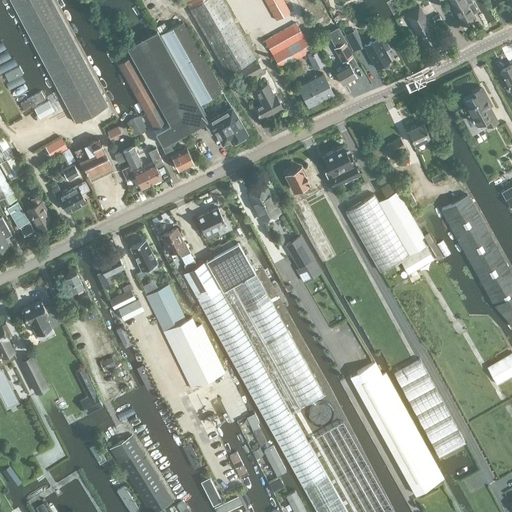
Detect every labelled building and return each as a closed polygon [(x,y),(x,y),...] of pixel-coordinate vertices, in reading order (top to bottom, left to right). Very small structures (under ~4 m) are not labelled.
[(9,0),(75,122),(108,104),(52,0),(9,0)] [(135,8),(129,0),(124,0),(121,2),(138,30),(145,26),(139,15),(140,14),(136,8),(135,8)] [(184,0),(227,73),(228,72),(256,57),(222,0),(184,0)] [(264,0),(276,20),(290,12),(283,0),(264,0)] [(354,17),(355,17),(368,10),(367,9),(362,0),(360,0),(348,6),(354,17)] [(476,17),(469,4),(466,0),(450,0),(464,23),(476,17)] [(418,6),(404,13),(423,46),(437,38),(418,6)] [(438,13),(432,16),(435,23),(441,19),(438,13)] [(223,91),(200,50),(199,51),(182,22),(159,34),(207,120),(208,121),(211,120),(226,111),(217,94),(223,91)] [(264,40),(280,68),(281,70),(312,51),(296,22),(264,40)] [(345,65),(335,70),(342,84),(356,76),(351,67),(357,64),(344,43),(347,42),(338,27),(331,30),(340,45),(335,47),(345,65)] [(162,145),(169,141),(207,120),(159,34),(157,29),(126,46),(131,55),(168,121),(169,123),(155,131),(162,145)] [(353,51),(364,45),(363,44),(364,44),(355,29),(345,35),(353,51)] [(364,44),(363,44),(376,67),(390,59),(378,37),(364,44)] [(318,50),(307,55),(314,68),(324,63),(318,50)] [(154,129),(168,121),(131,55),(117,63),(154,129)] [(241,82),(262,71),(256,60),(236,71),(241,82)] [(511,64),(501,70),(511,90),(511,64)] [(322,72),(298,84),(309,106),(333,94),(322,72)] [(260,101),(253,105),(260,118),(282,107),(275,93),(274,94),(268,82),(254,89),(260,101)] [(489,125),(498,120),(497,120),(487,101),(488,100),(486,96),(486,95),(483,88),(482,88),(474,92),(475,95),(466,100),(466,101),(473,113),(471,114),(473,118),(472,119),(474,121),(474,120),(477,124),(476,124),(477,125),(486,120),(489,124),(489,125)] [(21,103),(25,110),(45,99),(41,91),(21,103)] [(40,118),(54,110),(48,100),(34,108),(40,118)] [(226,111),(211,120),(225,145),(241,136),(239,133),(244,130),(240,122),(236,125),(227,110),(226,111)] [(140,115),(127,122),(134,136),(147,129),(140,115)] [(422,122),(407,129),(414,145),(423,141),(427,148),(440,141),(436,133),(429,136),(422,122)] [(108,129),(111,136),(122,131),(119,124),(108,129)] [(0,161),(8,178),(24,170),(6,134),(0,136),(0,161)] [(51,157),(67,148),(61,137),(44,146),(51,157)] [(406,149),(400,137),(383,146),(387,155),(399,149),(400,152),(406,149)] [(88,175),(111,164),(98,138),(90,142),(96,155),(82,162),(88,175)] [(193,163),(186,146),(174,152),(169,141),(162,145),(161,146),(167,157),(172,154),(178,170),(193,163)] [(131,167),(132,167),(142,163),(134,144),(123,149),(123,150),(114,154),(118,163),(127,159),(130,165),(131,167)] [(325,171),(333,187),(359,174),(354,163),(355,163),(349,151),(347,153),(343,144),(323,154),(330,169),(325,171)] [(153,161),(154,161),(156,166),(163,163),(156,147),(148,151),(153,161)] [(143,166),(151,182),(161,178),(156,166),(154,161),(153,161),(143,166)] [(68,179),(79,173),(74,164),(63,170),(68,179)] [(141,187),(151,182),(143,166),(133,170),(132,167),(131,167),(130,165),(121,169),(127,180),(136,175),(141,187)] [(386,181),(394,175),(389,165),(380,170),(386,181)] [(289,181),(284,184),(291,199),(298,196),(301,201),(315,194),(311,186),(315,184),(310,174),(306,176),(301,166),(286,174),(289,181)] [(451,167),(443,171),(445,176),(453,172),(451,167)] [(0,201),(3,206),(17,198),(0,168),(0,201)] [(432,177),(434,182),(443,177),(441,173),(432,177)] [(85,181),(77,185),(68,190),(76,205),(86,200),(82,193),(89,189),(85,181)] [(67,211),(76,205),(68,190),(62,193),(57,185),(51,188),(57,199),(60,198),(67,211)] [(249,194),(262,220),(278,213),(265,186),(249,194)] [(411,205),(416,202),(408,189),(403,192),(411,205)] [(386,196),(378,200),(409,254),(400,259),(408,273),(433,258),(425,244),(421,237),(423,236),(419,228),(414,220),(413,217),(397,190),(386,196)] [(374,193),(345,210),(380,271),(400,259),(409,254),(378,200),(374,193)] [(493,304),(511,323),(511,273),(467,193),(440,208),(493,304)] [(35,204),(27,208),(38,228),(52,220),(38,195),(31,198),(35,204)] [(19,226),(28,221),(17,202),(4,210),(6,214),(10,212),(16,222),(17,222),(19,226)] [(223,218),(222,215),(218,206),(196,217),(204,234),(205,233),(217,227),(220,233),(231,227),(226,217),(223,218)] [(2,235),(9,231),(1,217),(0,217),(0,248),(8,244),(2,235)] [(35,232),(28,221),(19,226),(26,237),(35,232)] [(183,242),(176,227),(161,235),(170,254),(178,250),(181,256),(190,252),(185,241),(183,242)] [(287,243),(286,244),(287,245),(294,256),(294,257),(294,258),(295,258),(298,262),(297,263),(298,263),(299,265),(299,266),(296,268),(299,273),(299,272),(316,263),(316,262),(314,258),(300,235),(299,236),(287,243)] [(142,270),(157,262),(145,238),(130,246),(142,270)] [(238,242),(215,254),(182,273),(247,388),(317,511),(349,511),(291,412),(323,393),(268,296),(238,242)] [(124,267),(116,253),(98,262),(102,270),(97,273),(104,287),(112,283),(108,275),(124,267)] [(185,264),(184,264),(186,269),(196,264),(194,259),(185,264)] [(83,286),(76,272),(65,277),(72,292),(76,289),(78,295),(85,291),(83,286)] [(154,279),(143,285),(146,291),(157,286),(154,279)] [(168,284),(145,295),(191,388),(224,371),(201,323),(196,326),(192,317),(186,319),(168,284)] [(110,299),(114,308),(136,298),(131,288),(110,299)] [(77,309),(91,301),(87,293),(72,300),(77,309)] [(124,319),(143,309),(138,299),(118,308),(124,319)] [(37,334),(59,323),(60,323),(50,303),(45,306),(41,300),(22,309),(28,322),(30,321),(37,334)] [(0,372),(2,371),(19,363),(13,350),(7,338),(12,336),(5,322),(1,324),(0,322),(0,372)] [(124,344),(131,341),(124,326),(117,329),(124,344)] [(511,352),(511,351),(487,365),(497,384),(511,375),(511,352)] [(32,355),(21,361),(36,392),(37,391),(37,392),(47,387),(46,387),(47,386),(32,355)] [(104,371),(116,365),(112,357),(100,362),(104,371)] [(420,358),(393,372),(439,457),(465,443),(458,429),(420,358)] [(374,361),(350,375),(415,494),(444,478),(399,397),(385,372),(382,374),(380,371),(377,365),(374,361)] [(154,386),(143,363),(137,366),(148,389),(154,386)] [(80,400),(87,413),(103,405),(96,392),(80,400)] [(246,416),(260,445),(267,442),(258,423),(259,422),(255,412),(246,416)] [(149,511),(154,511),(173,500),(132,434),(109,448),(149,511)] [(190,442),(182,446),(194,469),(201,465),(190,442)] [(98,460),(104,457),(96,443),(90,446),(98,460)] [(264,450),(277,474),(286,470),(273,445),(264,450)] [(229,455),(239,475),(246,471),(237,452),(229,455)] [(213,505),(222,500),(209,475),(200,479),(213,505)] [(130,511),(141,511),(124,485),(116,490),(130,511)] [(306,511),(295,490),(286,495),(294,511),(306,511)] [(238,496),(215,507),(217,511),(223,511),(241,503),(238,496)] [(47,511),(40,499),(33,503),(38,511),(47,511)] [(189,511),(182,500),(177,504),(181,511),(189,511)]
